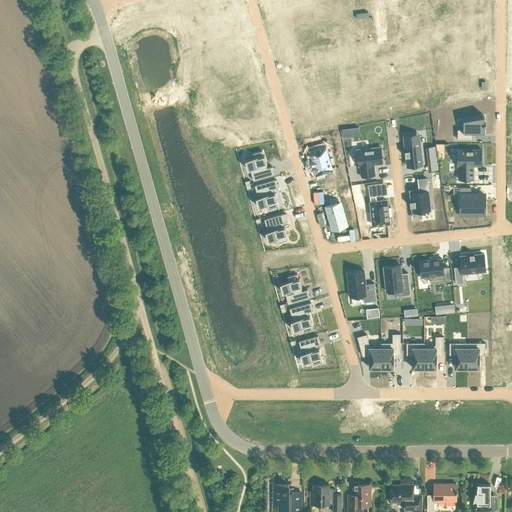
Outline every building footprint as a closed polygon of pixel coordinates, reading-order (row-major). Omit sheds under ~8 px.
[(274,0),(278,15),(279,15),(278,13),(292,9),(293,11),(294,11),(290,0),(274,0)] [(304,0),(305,2),(311,0),(322,0),(325,10),(333,8),(331,0),(304,0)] [(405,0),(406,1),(394,2),(395,13),(402,12),(402,10),(420,8),(419,0),(405,0)] [(212,10),(204,13),(206,23),(209,22),(212,33),(233,27),(231,19),(225,21),(225,17),(223,7),(222,8),(221,4),(211,6),(212,10)] [(455,15),(455,30),(462,30),(462,44),(469,44),(469,45),(477,45),(477,44),(485,44),(485,26),(469,26),(469,15),(455,15)] [(301,23),(295,24),(296,32),(303,31),(301,23)] [(419,53),(418,44),(428,43),(427,27),(411,29),(412,36),(395,38),(397,56),(419,54),(419,53)] [(343,46),(345,62),(368,59),(367,44),(360,44),(358,30),(344,31),(346,46),(343,46)] [(235,32),(213,38),(216,50),(214,50),(217,60),(225,58),(226,62),(236,59),(235,55),(236,55),(233,45),(232,45),(231,42),(237,40),(235,32)] [(429,52),(428,43),(418,44),(419,53),(429,52)] [(287,51),(292,76),(308,73),(307,69),(313,68),(311,58),(306,59),(303,47),(287,51)] [(244,66),(223,72),(226,83),(224,84),(226,94),(235,92),(236,96),(246,93),(245,89),(246,89),(243,79),(242,79),(241,75),(246,74),(244,66)] [(457,128),(457,138),(472,138),(472,132),(484,132),(484,125),(485,125),(485,122),(484,122),(484,115),(463,119),(463,128),(457,128)] [(419,138),(404,139),(407,165),(422,164),(419,138)] [(326,145),(309,150),(312,159),(310,159),(312,166),(314,166),(316,175),(326,172),(328,180),(342,176),(339,166),(332,168),(326,145)] [(381,147),(357,150),(359,166),(360,165),(361,176),(375,174),(374,164),(383,163),(381,147)] [(456,148),(456,165),(459,165),(459,179),(473,179),(473,165),(481,165),(481,148),(456,148)] [(253,157),(245,159),(248,169),(250,168),(253,180),(275,174),(272,166),(267,167),(266,164),(267,164),(264,154),(263,154),(262,150),(252,153),(253,157)] [(435,153),(427,154),(428,162),(436,161),(435,153)] [(432,182),(440,181),(439,173),(431,174),(432,182)] [(411,200),(410,200),(410,201),(411,201),(412,205),(410,205),(410,206),(412,206),(413,218),(422,217),(423,220),(422,211),(431,210),(427,178),(419,179),(419,177),(418,177),(419,191),(410,192),(411,200)] [(276,178),(255,184),(258,196),(256,197),(258,206),(267,204),(268,208),(278,205),(277,201),(275,191),(274,191),(273,188),(278,186),(276,178)] [(459,193),(459,204),(466,204),(465,210),(485,210),(485,200),(483,200),(483,192),(471,192),(471,186),(460,186),(460,192),(459,193)] [(330,201),(325,202),(329,227),(342,225),(341,217),(343,216),(339,187),(340,195),(329,196),(330,201)] [(376,195),(370,196),(370,201),(373,224),(389,222),(388,214),(391,214),(390,207),(387,207),(386,199),(376,200),(376,195)] [(286,212),(264,218),(267,230),(265,230),(268,240),(276,238),(277,242),(287,239),(286,235),(287,235),(284,225),(283,225),(282,222),(288,220),(286,212)] [(461,266),(454,266),(456,282),(463,281),(462,272),(485,270),(484,253),(460,256),(461,266)] [(442,258),(420,260),(421,276),(430,275),(430,281),(450,279),(449,266),(443,267),(442,258)] [(384,266),(386,291),(396,290),(397,295),(410,294),(408,272),(401,273),(400,264),(384,266)] [(363,294),(363,301),(376,300),(374,282),(365,283),(364,270),(347,271),(350,296),(363,294)] [(288,280),(280,282),(283,292),(285,291),(288,303),(309,297),(307,289),(302,290),(301,287),(302,287),(299,277),(298,277),(297,273),(287,276),(288,280)] [(311,301),(289,308),(293,319),(290,320),(293,330),(302,327),(303,331),(312,328),(311,324),(312,324),(309,314),(309,315),(308,311),(313,310),(311,301)] [(378,307),(366,308),(367,317),(379,316),(378,307)] [(366,333),(357,336),(362,355),(369,355),(369,367),(381,367),(381,342),(381,344),(369,344),(366,333)] [(381,342),(381,367),(393,367),(393,355),(400,355),(400,333),(392,333),(392,342),(381,342)] [(317,335),(298,340),(302,352),(299,353),(302,362),(310,360),(312,364),(322,361),(320,357),(321,357),(318,347),(317,344),(320,343),(317,335)] [(424,342),(424,367),(436,367),(436,355),(443,355),(443,335),(435,335),(435,344),(424,344),(425,342),(424,342)] [(406,342),(406,354),(412,354),(412,367),(424,367),(424,342),(406,342)] [(449,342),(449,354),(455,354),(455,367),(467,367),(467,342),(449,342)] [(467,342),(467,367),(479,367),(479,353),(485,353),(485,342),(467,342)] [(300,488),(305,487),(303,472),(297,473),(300,488)] [(412,509),(412,510),(421,510),(421,495),(412,495),(412,483),(407,484),(406,485),(391,485),(391,501),(404,501),(404,509),(412,509)] [(456,500),(456,483),(434,483),(434,494),(427,494),(427,510),(434,510),(434,500),(456,500)] [(473,500),(477,501),(477,503),(485,503),(485,510),(496,510),(496,497),(490,497),(490,483),(478,483),(477,483),(477,484),(478,484),(477,487),(477,492),(476,492),(475,491),(473,500)] [(274,502),(272,502),(272,511),(291,511),(300,511),(301,492),(292,492),(292,488),(289,488),(289,484),(274,484),(274,502)] [(333,503),(333,511),(341,511),(341,493),(334,493),(334,488),(329,488),(329,484),(313,484),(313,491),(312,491),(312,497),(313,497),(313,504),(329,504),(329,503),(333,503)] [(355,484),(355,497),(348,497),(348,511),(361,511),(362,505),(372,505),(372,484),(355,484)]
